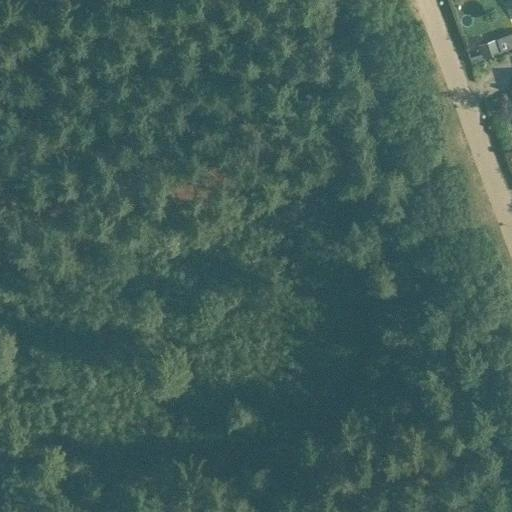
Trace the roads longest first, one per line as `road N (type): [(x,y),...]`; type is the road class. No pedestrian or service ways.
road 1 (track): [(464,88),(0,255)]
road 2 (unknown): [(363,0),(511,436)]
road 3 (unclassified): [(511,229),(427,0)]
